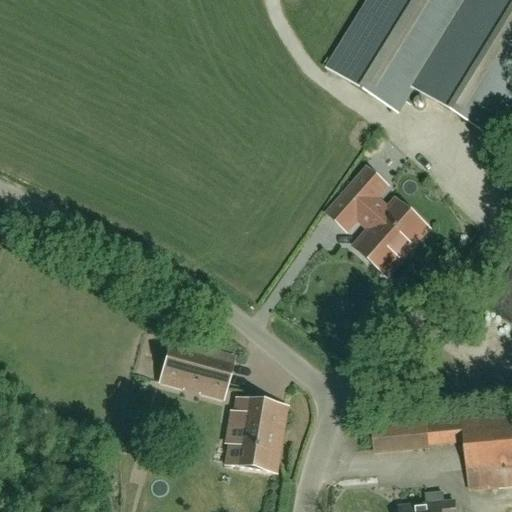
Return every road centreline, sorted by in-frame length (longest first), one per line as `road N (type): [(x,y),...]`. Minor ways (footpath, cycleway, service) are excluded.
road 1 (unclassified): [(338,402),(198,292),(0,191)]
road 2 (unclassified): [(338,402),(511,210)]
